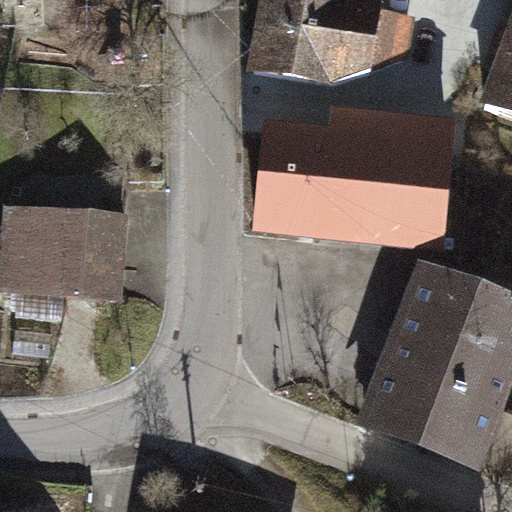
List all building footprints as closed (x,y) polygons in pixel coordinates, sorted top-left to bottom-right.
[(356,0),(275,0),(264,79),(344,91),(346,75),(370,79),(379,19),(354,16),(356,0)] [(511,41),(487,110),(511,119),(511,41)] [(325,238),(336,138),(273,132),(262,232),(325,238)] [(336,138),(325,238),(445,251),(456,151),(336,138)] [(129,215),(10,205),(3,296),(122,305),(129,215)] [(511,390),(511,301),(428,270),(368,428),(482,470),(511,390)]
